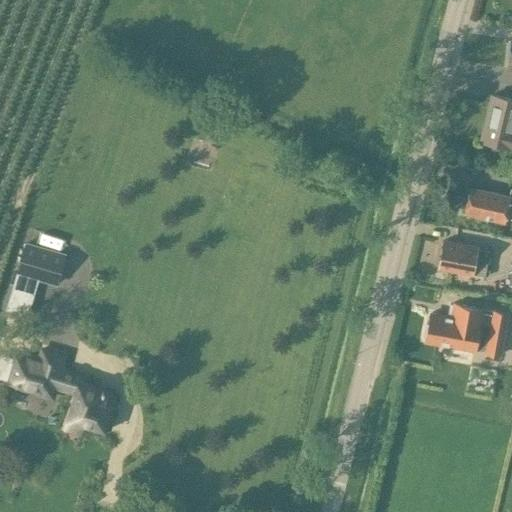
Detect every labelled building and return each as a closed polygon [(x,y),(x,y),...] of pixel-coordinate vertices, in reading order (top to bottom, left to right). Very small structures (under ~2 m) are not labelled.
[(511,147),(511,99),(493,95),(483,141),(511,147)] [(465,213),(506,221),(507,217),(511,217),(511,197),(511,196),(511,194),(471,186),(465,213)] [(439,268),(485,277),(490,252),(478,249),(479,247),(445,240),(439,268)] [(26,243),(18,272),(57,284),(65,255),(26,243)] [(451,305),(449,317),(432,314),(426,341),(452,346),(451,352),(471,356),(472,350),(501,356),(509,315),(456,304),(456,306),(451,305)] [(112,430),(115,422),(110,417),(117,395),(90,386),(87,377),(62,370),(66,357),(44,350),(40,362),(17,355),(8,384),(53,398),(57,387),(77,393),(67,428),(81,433),(84,423),(108,431),(112,430)]
